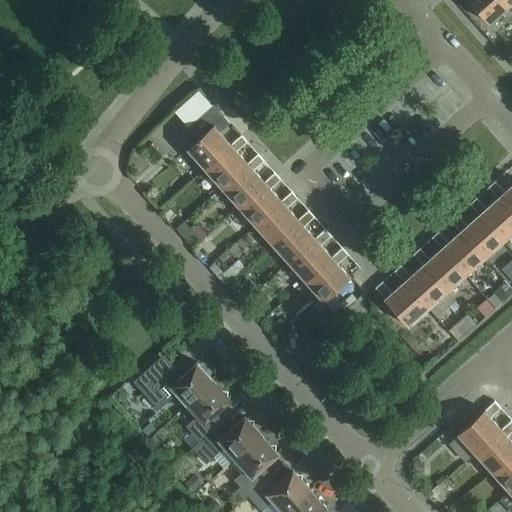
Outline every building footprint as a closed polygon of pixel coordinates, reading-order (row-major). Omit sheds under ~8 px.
[(504,0),(469,0),(490,23),(509,5),(504,0)] [(230,144),(219,132),(229,122),(212,103),(180,132),(191,144),(186,149),(204,168),(230,144)] [(247,163),(236,150),(246,141),(241,135),(230,144),(204,168),(220,187),(247,163)] [(264,182),(264,181),(253,169),(263,160),(257,153),(247,163),(220,187),(237,206),(264,182)] [(281,200),(270,188),(280,179),(274,172),(264,181),(264,182),(237,206),(254,225),(281,200)] [(488,186),(497,197),(498,197),(511,212),(511,183),(504,191),(495,181),(488,186)] [(298,219),(286,207),(297,197),(291,191),(281,200),(254,225),(271,243),(298,219)] [(511,212),(498,197),(497,197),(485,208),(476,197),(469,203),(479,214),(479,213),(503,240),(511,232),(511,212)] [(298,219),(271,243),(288,262),(315,238),(314,238),(303,225),(314,216),(308,210),(298,219)] [(457,214),(451,220),(460,230),(484,257),(503,240),(479,213),(479,214),(466,225),(457,214)] [(183,221),(174,229),(191,248),(200,240),(183,221)] [(315,238),(288,262),(305,281),(331,257),(320,244),(330,235),(325,229),(314,238),(315,238)] [(441,247),(465,274),(484,257),(460,230),(447,241),(438,231),(432,237),(441,247)] [(511,235),(410,325),(419,335),(511,253),(511,235)] [(342,247),(331,257),(305,281),(322,300),(350,275),(349,274),(348,275),(337,263),(347,254),(342,247)] [(441,247),(429,258),(420,248),(413,253),(422,264),(423,264),(446,291),(465,274),(441,247)] [(238,259),(217,278),(224,286),(244,267),(238,259)] [(423,264),(422,264),(410,275),(401,265),(394,270),(404,281),(404,280),(428,307),(446,291),(423,264)] [(404,280),(404,281),(391,292),(382,281),(376,287),(384,296),(383,297),(408,325),(428,307),(404,280)] [(176,392),(186,404),(213,380),(196,361),(182,374),(161,351),(139,371),(165,401),(176,392)] [(213,380),(186,404),(196,415),(185,425),(199,441),(218,424),(211,416),(230,399),(213,380)] [(489,416),(500,407),(494,400),(484,409),(457,433),(474,453),(501,429),(489,416)] [(234,458),(261,434),(244,415),(225,432),(218,424),(199,441),(192,447),(201,457),(208,450),(214,457),(224,447),(234,458)] [(511,452),(511,441),(506,435),(511,429),(511,420),(511,419),(501,429),(474,453),(491,472),(511,452)] [(247,495),(266,478),(259,469),(278,453),(261,434),(234,458),(244,469),(234,479),(240,486),(236,489),(244,498),(247,495)] [(511,486),(511,452),(491,472),(508,490),(511,486)] [(282,511),(309,488),(293,469),(274,486),(266,478),(247,495),(261,510),(272,500),(282,511)] [(319,511),(326,507),(309,488),(282,511),(319,511)]
